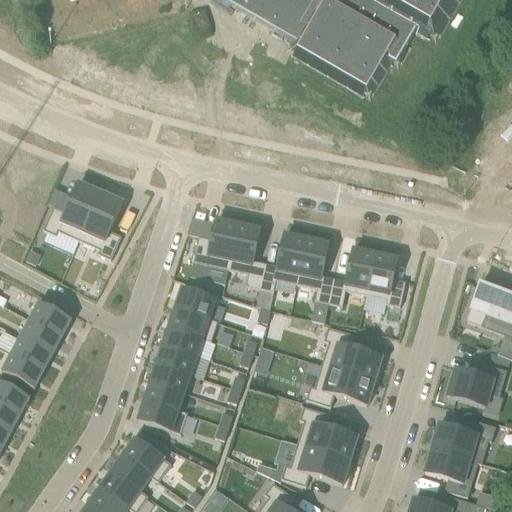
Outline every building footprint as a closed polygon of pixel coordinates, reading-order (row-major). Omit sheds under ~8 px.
[(390,68),(398,72),(411,50),(403,45),(411,32),(436,47),(462,0),(207,0),(232,15),(235,10),(273,31),(271,37),(288,47),(283,55),(369,104),(379,87),(390,68)] [(53,211),(43,235),(56,240),(58,236),(78,245),(84,232),(100,197),(78,187),(65,216),(53,211)] [(84,232),(78,245),(99,254),(97,259),(110,264),(121,241),(109,235),(122,206),(100,197),(84,232)] [(198,241),(193,267),(227,274),(237,228),(215,224),(211,244),(198,241)] [(237,228),(227,274),(248,279),(246,290),(259,293),(265,268),(252,265),(259,233),(237,228)] [(265,268),(259,293),(273,296),(275,284),(296,289),(306,243),(284,239),(277,271),(265,268)] [(306,243),(296,289),(317,293),(314,305),(328,308),(333,283),(321,280),(328,248),(306,243)] [(333,283),(328,308),(341,311),(345,295),(366,299),(374,258),(352,253),(345,285),(333,283)] [(29,255),(24,265),(34,269),(39,259),(29,255)] [(374,258),(366,299),(386,304),(385,308),(399,311),(405,286),(392,283),(397,263),(374,258)] [(511,299),(479,287),(470,311),(485,317),(480,330),(504,340),(511,342),(511,347),(511,350),(501,346),(496,358),(511,364),(511,363),(511,299)] [(182,293),(175,313),(208,324),(208,323),(214,304),(182,293)] [(38,306),(29,323),(62,341),(71,323),(38,306)] [(260,312),(257,326),(267,328),(270,315),(260,312)] [(175,313),(169,331),(202,342),(201,343),(210,346),(217,326),(208,323),(208,324),(175,313)] [(29,323),(20,341),(52,358),(62,341),(29,323)] [(169,331),(163,349),(196,360),(201,343),(202,342),(169,331)] [(327,346),(320,369),(373,386),(381,362),(348,351),(352,339),(327,332),(323,345),(327,346)] [(20,341),(10,358),(43,375),(52,358),(20,341)] [(245,344),(242,355),(249,358),(253,346),(245,344)] [(452,364),(463,368),(467,356),(440,346),(424,389),(441,395),(452,364)] [(163,349),(157,368),(190,379),(196,360),(163,349)] [(258,361),(254,373),(265,377),(273,354),(261,351),(258,361)] [(242,355),(238,367),(245,369),(249,358),(242,355)] [(491,356),(489,364),(508,369),(509,363),(491,356)] [(10,358),(1,376),(34,393),(43,375),(10,358)] [(455,372),(446,400),(485,411),(489,399),(498,402),(506,375),(477,366),(474,378),(455,372)] [(157,368),(151,386),(184,397),(190,379),(157,368)] [(309,390),(305,404),(330,412),(333,399),(366,409),(373,386),(320,369),(313,391),(309,390)] [(233,380),(230,392),(237,394),(241,383),(233,380)] [(0,386),(0,408),(20,419),(29,402),(0,386)] [(151,386),(145,404),(178,415),(178,414),(184,397),(151,386)] [(230,392),(226,403),(233,406),(237,394),(230,392)] [(145,404),(138,424),(180,438),(187,417),(178,414),(178,415),(145,404)] [(0,408),(0,430),(11,437),(20,419),(0,408)] [(303,426),(296,448),(349,465),(356,441),(324,431),(328,418),(302,411),(298,424),(303,426)] [(221,417),(218,428),(225,431),(229,419),(221,417)] [(438,427),(431,453),(477,466),(477,467),(481,468),(488,445),(490,446),(495,431),(465,422),(461,434),(438,427)] [(218,428),(214,440),(221,442),(225,431),(218,428)] [(0,430),(0,453),(1,454),(11,437),(0,430)] [(134,443),(122,460),(150,480),(150,481),(158,487),(171,468),(134,443)] [(285,469),(280,483),(305,491),(309,479),(341,489),(349,465),(296,448),(289,471),(285,469)] [(431,453),(424,476),(447,483),(444,495),(467,501),(477,467),(477,466),(431,453)] [(122,460),(111,476),(138,495),(139,496),(140,495),(150,481),(150,480),(122,460)] [(258,469),(256,475),(265,480),(268,471),(258,469)] [(111,476),(100,492),(128,511),(139,511),(148,501),(140,495),(139,496),(138,495),(111,476)] [(268,501),(260,511),(286,511),(293,502),(272,487),(264,499),(268,501)] [(100,492),(89,507),(95,511),(128,511),(100,492)] [(193,494),(186,505),(194,511),(201,500),(193,494)] [(412,502),(409,511),(483,511),(484,511),(457,503),(438,498),(435,509),(412,502)] [(493,501),(490,511),(502,511),(505,504),(493,501)]
